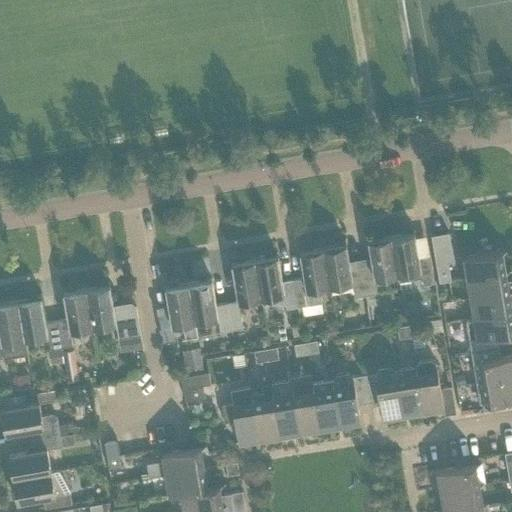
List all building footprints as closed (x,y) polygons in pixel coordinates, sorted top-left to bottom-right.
[(485,205),(453,213),(457,229),(489,221),(485,205)] [(419,257),(414,231),(391,235),(398,273),(420,269),(423,284),(434,282),(430,255),(419,257)] [(439,281),(451,279),(447,261),(453,260),(448,231),(431,234),(439,281)] [(376,283),(387,281),(386,275),(398,273),(391,235),(368,239),(372,264),(361,266),(366,293),(368,305),(379,303),(376,283)] [(346,242),(323,246),(329,284),(352,280),(355,295),(366,293),(361,266),(350,268),(346,242)] [(293,278),(298,305),(321,301),(318,286),(329,284),(323,246),(300,250),(304,276),(293,278)] [(500,250),(464,256),(467,276),(503,270),(500,250)] [(255,258),(261,296),(273,294),(273,297),(274,298),(276,300),(277,301),(279,302),(284,303),(286,303),(286,307),(298,305),(293,278),(282,280),(278,254),(255,258)] [(231,262),(238,300),(227,302),(232,329),(243,327),(238,300),(261,296),(255,258),(231,262)] [(470,297),(507,290),(511,289),(511,278),(505,280),(503,270),(467,276),(470,297)] [(212,278),(188,282),(195,320),(218,316),(220,331),(232,329),(227,302),(216,304),(212,278)] [(172,324),(195,320),(188,282),(165,286),(170,312),(159,313),(163,341),(175,338),(172,324)] [(113,304),(110,283),(86,287),(93,325),(116,321),(121,349),(143,345),(136,304),(130,301),(113,304)] [(63,291),(68,317),(57,319),(61,346),(73,344),(70,329),(93,325),(86,287),(63,291)] [(470,297),(473,316),(510,310),(507,290),(470,297)] [(57,319),(46,321),(41,295),(18,299),(24,337),(48,333),(50,348),(61,346),(57,319)] [(0,356),(27,352),(24,337),(18,299),(0,302),(0,356)] [(477,337),(469,338),(471,349),(498,345),(496,334),(511,331),(511,322),(510,310),(473,316),(477,337)] [(397,325),(399,337),(411,335),(409,323),(397,325)] [(280,328),(269,330),(271,341),(282,339),(280,328)] [(316,339),(305,341),(307,352),(318,350),(316,339)] [(296,354),(307,352),(305,341),(294,342),(296,354)] [(197,346),(196,342),(186,344),(186,348),(183,348),(185,367),(202,365),(199,346),(197,346)] [(276,345),(265,347),(267,359),(278,357),(276,345)] [(511,353),(500,356),(498,345),(471,349),(476,380),(484,379),(484,380),(511,375),(511,353)] [(63,360),(61,347),(48,349),(50,362),(63,360)] [(254,349),(256,361),(267,359),(265,347),(254,349)] [(78,377),(73,348),(62,350),(67,379),(78,377)] [(91,370),(86,349),(76,351),(82,372),(91,370)] [(419,360),(416,365),(423,409),(443,406),(444,414),(456,412),(452,385),(440,387),(436,362),(430,359),(419,360)] [(376,371),(364,373),(368,400),(379,399),(382,416),(403,413),(395,369),(390,365),(379,367),(376,371)] [(403,413),(423,409),(416,365),(395,369),(403,413)] [(185,399),(204,396),(202,384),(211,383),(209,371),(182,376),(185,399)] [(300,430),(320,426),(312,383),(310,372),(291,375),(294,393),(300,430)] [(364,373),(352,375),(346,372),(337,374),(332,379),(340,423),(360,420),(358,402),(368,400),(364,373)] [(464,373),(455,375),(456,384),(466,382),(464,373)] [(30,387),(28,374),(7,377),(9,390),(30,387)] [(487,400),(511,396),(511,375),(484,380),(487,400)] [(320,426),(340,423),(332,379),(312,383),(320,426)] [(456,384),(461,411),(472,409),(468,382),(466,382),(456,384)] [(235,419),(238,440),(259,436),(252,393),(251,386),(230,389),(232,402),(221,404),(224,420),(235,419)] [(273,397),(264,398),(263,391),(252,393),(259,436),(279,433),(273,397)] [(5,432),(31,427),(33,438),(68,431),(66,421),(58,422),(57,417),(52,412),(42,414),(39,401),(26,404),(24,393),(4,397),(6,407),(1,408),(5,432)] [(279,433),(300,430),(294,393),(273,397),(279,433)] [(9,454),(13,477),(51,470),(47,447),(70,443),(68,431),(33,438),(35,449),(9,454)] [(105,441),(109,468),(121,466),(116,439),(105,441)] [(149,476),(166,473),(202,467),(198,445),(162,451),(163,459),(147,462),(149,476)] [(226,462),(228,473),(239,471),(237,460),(226,462)] [(437,469),(440,490),(477,483),(473,462),(437,469)] [(205,486),(205,485),(202,467),(166,473),(169,493),(181,491),(181,490),(205,486)] [(55,493),(51,470),(13,477),(17,500),(43,496),(45,507),(72,502),(70,491),(55,493)] [(181,491),(184,510),(220,504),(244,500),(242,489),(218,493),(217,483),(205,485),(205,486),(181,490),(181,491)] [(444,510),(481,503),(477,483),(440,490),(444,510)] [(184,510),(184,511),(245,511),(244,500),(220,504),(184,510)] [(90,504),(91,511),(102,511),(101,502),(90,504)] [(444,511),(482,511),(481,503),(444,510),(444,511)]
